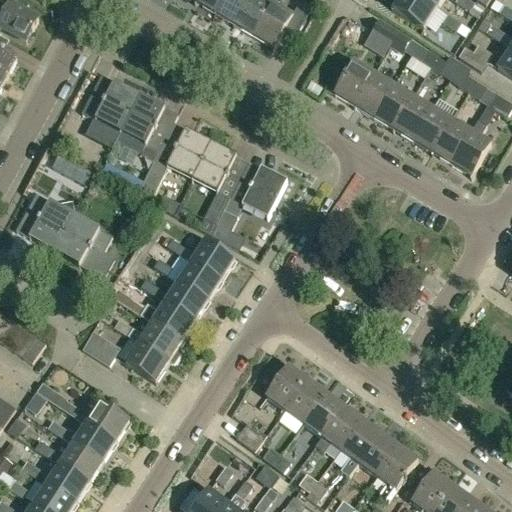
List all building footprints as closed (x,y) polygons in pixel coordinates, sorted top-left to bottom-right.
[(199,0),(196,6),(215,17),(225,0),(199,0)] [(235,29),(251,0),(225,0),(215,17),(235,29)] [(260,0),(251,0),(235,29),(254,41),(263,26),(274,8),(278,0),(268,0),(266,4),(260,0)] [(437,12),(419,0),(401,0),(394,12),(424,32),(437,12)] [(444,0),(419,0),(437,12),(444,0)] [(475,7),(463,0),(460,0),(456,6),(470,15),(475,7)] [(0,31),(27,46),(39,23),(10,8),(10,9),(0,3),(0,31)] [(293,20),(274,8),(263,26),(254,41),(274,52),(293,20)] [(500,17),(511,24),(511,13),(505,9),(500,17)] [(462,27),(448,18),(443,26),(457,35),(462,27)] [(373,35),(393,48),(400,36),(381,23),(373,35)] [(487,37),(501,46),(506,39),(492,29),(487,37)] [(400,36),(393,48),(403,55),(411,43),(400,36)] [(479,49),(474,57),(465,52),(459,61),(482,76),(493,59),(479,49)] [(511,52),(498,72),(511,80),(511,52)] [(0,84),(5,87),(18,63),(0,53),(0,84)] [(431,72),(437,61),(427,55),(420,65),(431,72)] [(325,92),(356,110),(375,78),(344,59),(325,92)] [(437,61),(431,72),(442,79),(449,69),(437,61)] [(375,122),(395,90),(375,78),(356,110),(375,122)] [(469,96),(475,85),(466,79),(459,90),(469,96)] [(487,93),(475,85),(469,96),(480,104),(487,93)] [(82,116),(120,136),(139,99),(114,86),(105,104),(92,97),(82,116)] [(375,122),(394,133),(413,100),(395,90),(375,122)] [(511,108),(495,98),(488,110),(496,115),(496,116),(507,123),(511,115),(511,108)] [(164,112),(139,99),(120,136),(149,150),(144,159),(154,164),(164,145),(168,136),(155,129),(164,112)] [(394,133),(413,145),(433,112),(413,100),(394,133)] [(413,145),(433,156),(452,123),(433,112),(413,145)] [(433,156),(453,168),(472,135),(452,123),(433,156)] [(472,179),(491,147),(481,141),(487,130),(479,125),(472,135),(453,168),(472,179)] [(168,171),(192,183),(211,147),(185,134),(176,151),(164,145),(154,164),(155,165),(141,193),(153,200),(168,171)] [(217,227),(230,203),(240,184),(227,177),(236,160),(211,147),(192,183),(217,196),(205,221),(217,227)] [(52,172),(87,191),(94,179),(59,160),(52,172)] [(238,220),(243,209),(268,222),(287,185),(261,172),(252,190),(240,184),(230,203),(217,227),(228,233),(235,219),(238,220)] [(16,233),(54,254),(75,218),(74,217),(72,207),(68,205),(62,207),(60,210),(36,196),(16,233)] [(92,275),(112,238),(75,218),(54,254),(92,275)] [(187,252),(173,243),(167,251),(168,252),(182,261),(187,252)] [(205,244),(192,265),(222,285),(236,264),(205,244)] [(116,262),(103,255),(99,263),(92,275),(105,282),(116,262)] [(169,280),(174,273),(159,264),(154,271),(168,281),(169,280)] [(192,265),(191,267),(179,285),(209,305),(222,285),(192,265)] [(155,301),(160,293),(146,284),(141,292),(155,301)] [(178,286),(165,305),(196,325),(209,305),(179,285),(178,286)] [(117,293),(112,301),(128,311),(133,304),(117,293)] [(147,313),(133,304),(128,311),(142,321),(147,313)] [(152,326),(182,346),(196,325),(165,305),(159,315),(150,309),(147,313),(142,321),(151,327),(152,326)] [(0,345),(3,347),(17,327),(8,321),(0,331),(0,345)] [(181,353),(179,352),(182,346),(152,326),(151,327),(143,339),(120,324),(115,332),(138,347),(139,346),(169,366),(172,367),(174,367),(181,356),(181,353)] [(3,347),(12,353),(26,333),(17,327),(3,347)] [(12,353),(23,361),(37,341),(26,333),(12,353)] [(83,354),(110,371),(122,353),(95,336),(83,354)] [(47,347),(37,341),(23,361),(33,368),(47,347)] [(139,346),(138,347),(125,366),(156,386),(169,366),(139,346)] [(286,414),(308,384),(289,370),(267,400),(286,414)] [(286,414),(304,426),(325,396),(308,384),(286,414)] [(85,428),(116,448),(130,427),(99,407),(92,418),(83,412),(81,414),(67,405),(68,404),(43,388),(37,396),(85,428)] [(323,440),(344,410),(325,396),(304,426),(323,440)] [(0,430),(3,432),(17,412),(7,406),(0,415),(0,430)] [(341,453),(363,423),(344,410),(323,440),(316,449),(325,456),(332,447),(341,453)] [(349,481),(359,467),(381,437),(363,423),(341,453),(351,461),(341,475),(349,481)] [(72,449),(72,448),(103,468),(116,448),(85,428),(79,438),(69,432),(68,435),(54,425),(48,433),(72,449)] [(237,443),(256,456),(267,440),(248,427),(237,443)] [(359,467),(378,480),(400,450),(381,437),(359,467)] [(35,453),(50,463),(55,454),(40,445),(35,453)] [(72,448),(72,449),(59,468),(90,488),(103,468),(72,448)] [(400,450),(378,480),(389,488),(381,500),(388,505),(418,463),(400,450)] [(263,462),(273,469),(280,458),(271,452),(263,462)] [(280,458),(273,469),(284,478),(292,467),(280,458)] [(22,473),(37,483),(42,474),(27,465),(22,473)] [(46,488),(77,508),(90,488),(59,468),(46,488)] [(266,468),(251,483),(264,495),(279,480),(266,468)] [(233,476),(225,470),(215,484),(223,490),(233,476)] [(4,475),(0,480),(0,487),(9,494),(15,486),(17,484),(7,476),(4,475)] [(437,511),(454,489),(435,476),(413,506),(421,511),(437,511)] [(300,489),(310,496),(317,486),(307,479),(300,489)] [(224,511),(240,511),(245,505),(243,503),(252,490),(245,485),(228,508),(224,511)] [(15,486),(9,494),(24,503),(29,495),(15,486)] [(317,486),(310,496),(320,504),(328,494),(317,486)] [(33,508),(40,511),(74,511),(77,508),(46,488),(33,508)] [(454,489),(437,511),(464,511),(472,502),(454,489)] [(195,511),(224,511),(228,508),(208,494),(195,511)] [(266,511),(272,504),(264,499),(254,511),(266,511)] [(485,511),(472,502),(464,511),(485,511)]
